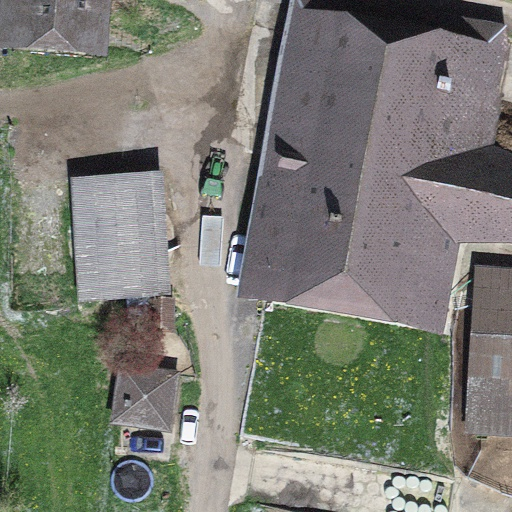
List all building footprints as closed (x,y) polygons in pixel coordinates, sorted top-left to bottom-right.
[(19,0),(17,34),(91,40),(94,0),(19,0)] [(335,0),(319,0),(269,277),(421,305),(437,215),(511,228),(511,163),(487,159),(505,59),(473,26),(335,0)] [(87,181),(94,302),(153,280),(148,196),(87,181)] [(511,435),(511,278),(483,277),(473,433),(511,435)] [(162,423),(168,383),(127,377),(122,417),(162,423)]
